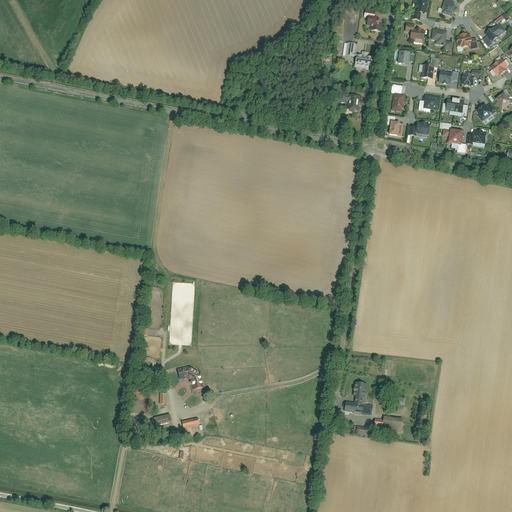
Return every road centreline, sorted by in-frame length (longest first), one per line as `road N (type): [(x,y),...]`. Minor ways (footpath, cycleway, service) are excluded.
road 1 (tertiary): [(372,149),(0,76)]
road 2 (residential): [(372,149),(397,0)]
road 3 (track): [(206,409),(224,394),(300,380),(340,362)]
road 4 (residential): [(511,175),(372,149)]
